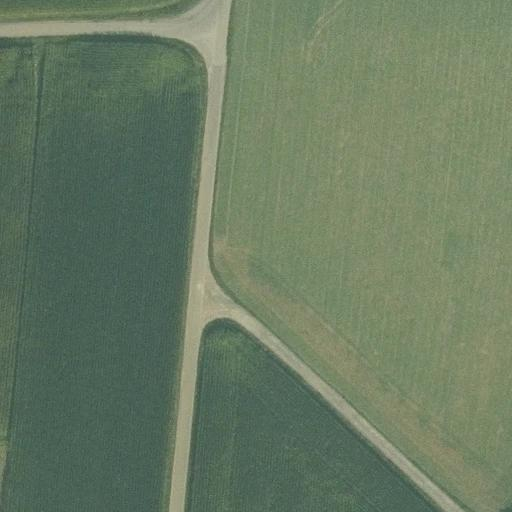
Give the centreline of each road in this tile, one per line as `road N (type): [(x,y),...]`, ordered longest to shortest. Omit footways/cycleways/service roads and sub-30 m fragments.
road 1 (unclassified): [(173,511),(217,18)]
road 2 (track): [(449,511),(196,273)]
road 3 (unclassified): [(0,34),(217,18)]
